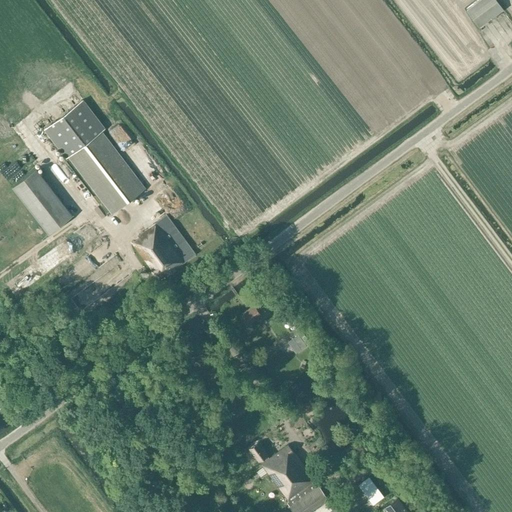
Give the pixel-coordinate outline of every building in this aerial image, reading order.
[(503,9),(496,0),(478,0),(466,9),(479,27),(503,9)] [(67,156),(108,208),(112,214),(145,188),(101,130),(104,128),(81,99),(44,127),(67,157),(67,156)] [(12,187),(28,208),(48,234),(72,215),(36,168),(12,187)] [(138,236),(132,243),(159,279),(195,253),(166,214),(138,236)] [(89,256),(95,264),(100,261),(102,264),(119,252),(111,240),(89,256)] [(80,261),(78,276),(87,277),(89,262),(80,261)] [(257,308),(254,304),(240,315),(247,324),(261,315),(266,311),(261,305),(257,308)] [(298,334),(288,341),(296,353),(306,345),(298,334)] [(306,411),(314,406),(310,399),(302,404),(306,411)] [(289,506),(293,511),(309,511),(328,499),(309,472),(288,445),(269,458),(257,442),(250,448),(262,463),(261,464),(288,501),(287,502),(289,506)] [(358,464),(349,471),(356,479),(365,473),(358,464)] [(405,511),(395,498),(382,508),(385,511),(405,511)] [(331,500),(314,511),(336,511),(339,511),(331,500)]
